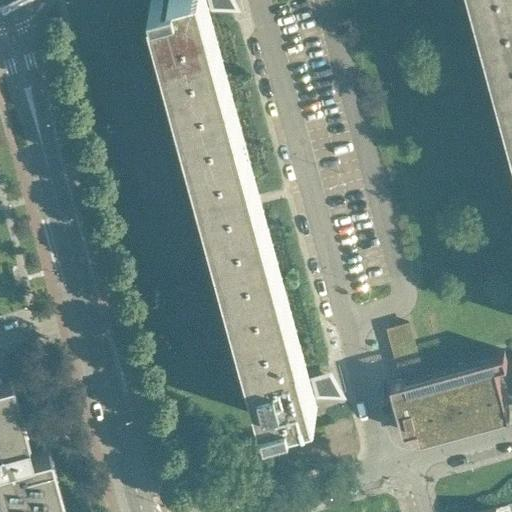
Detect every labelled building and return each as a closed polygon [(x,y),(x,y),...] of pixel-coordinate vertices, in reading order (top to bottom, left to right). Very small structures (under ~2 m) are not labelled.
[(254,196),(205,14),(203,6),(224,0),(153,0),(268,418),(312,406),(308,393),(332,387),(329,375),(305,381),(254,196)] [(511,0),(481,0),(511,114),(511,0)] [(409,321),(389,326),(399,361),(418,356),(409,321)] [(421,436),(509,412),(510,412),(497,363),(507,360),(504,349),(391,380),(400,412),(404,427),(418,424),(421,436)] [(64,511),(48,450),(47,448),(30,453),(23,425),(17,427),(3,376),(0,376),(0,495),(4,495),(7,507),(9,506),(10,511),(64,511)]
